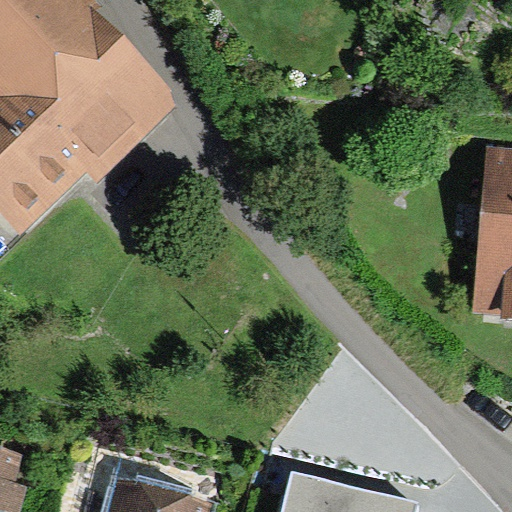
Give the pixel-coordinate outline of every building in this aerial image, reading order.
[(174,107),(172,90),(87,0),(0,0),(0,208),(23,232),(91,170),(99,177),(174,107)] [(511,149),(487,147),(473,314),(511,317),(511,149)] [(0,511),(18,511),(25,488),(13,485),(22,450),(0,444),(0,511)] [(414,511),(417,501),(291,472),(281,511),(414,511)] [(206,511),(209,503),(120,480),(112,511),(206,511)]
